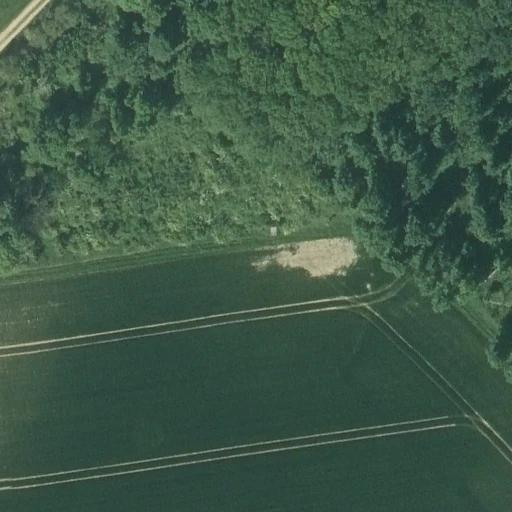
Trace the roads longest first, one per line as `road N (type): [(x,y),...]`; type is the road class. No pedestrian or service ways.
road 1 (track): [(511,363),(148,0)]
road 2 (track): [(376,228),(0,279)]
